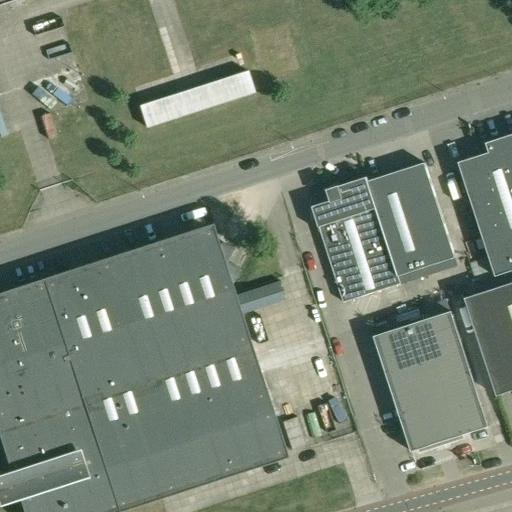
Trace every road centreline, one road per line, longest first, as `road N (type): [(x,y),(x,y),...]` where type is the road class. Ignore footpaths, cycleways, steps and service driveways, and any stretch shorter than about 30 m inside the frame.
road 1 (unclassified): [(0,255),(511,89)]
road 2 (unclassified): [(511,477),(388,511)]
